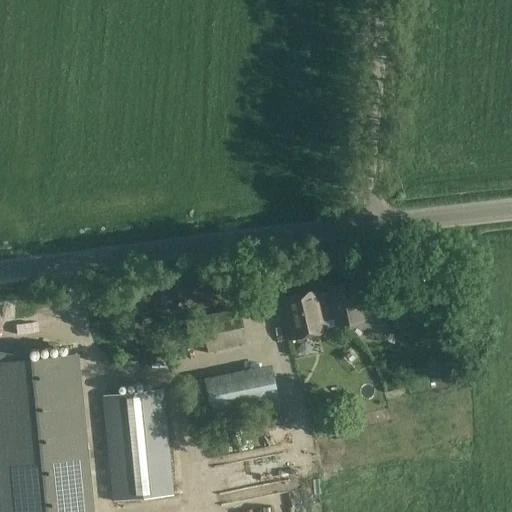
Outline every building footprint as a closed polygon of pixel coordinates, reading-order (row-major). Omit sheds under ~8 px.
[(331,299),(327,300),(330,315),(334,314),(336,324),(362,319),(354,280),(328,286),(331,299)] [(391,310),(419,305),(416,284),(387,288),(391,310)] [(330,315),(327,300),(323,301),(320,287),(283,295),(292,337),(328,329),(326,316),(330,315)] [(208,350),(248,342),(241,306),(202,314),(208,350)] [(298,355),(305,382),(365,368),(358,341),(298,355)] [(454,352),(444,357),(450,371),(460,366),(454,352)] [(0,490),(2,511),(94,511),(78,353),(0,360),(0,490)] [(257,414),(274,412),(266,364),(193,376),(198,410),(255,401),(257,414)] [(163,390),(104,396),(114,502),(174,496),(163,390)] [(370,407),(357,414),(366,431),(379,424),(370,407)] [(235,478),(235,461),(197,462),(197,480),(235,478)]
